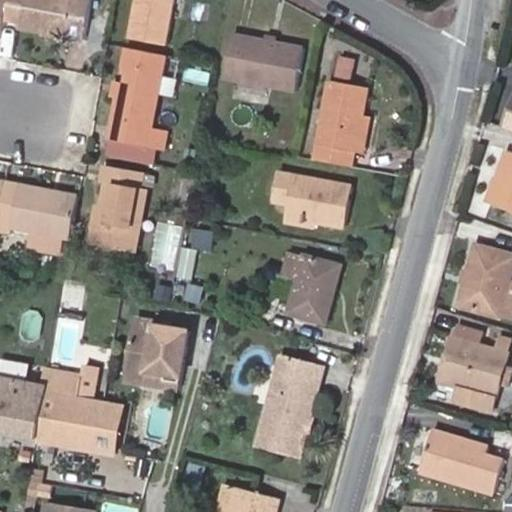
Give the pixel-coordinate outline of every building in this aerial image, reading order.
[(0,0),(0,38),(4,39),(11,0),(0,0)] [(26,0),(21,28),(87,40),(93,0),(26,0)] [(138,0),(132,39),(169,46),(176,0),(138,0)] [(226,76),(242,79),(270,84),(299,89),(306,49),(234,36),(226,76)] [(155,128),(167,56),(130,49),(127,68),(131,69),(128,85),(126,98),(119,97),(111,139),(164,150),(168,131),(155,128)] [(350,81),(354,58),(336,54),(331,77),(350,81)] [(270,84),(242,79),(240,87),(268,93),(270,84)] [(113,96),(119,97),(126,98),(128,85),(115,82),(113,96)] [(317,145),(314,160),(352,167),(355,152),(361,115),(364,116),(369,88),(332,82),(321,145),(317,145)] [(361,115),(355,152),(364,153),(370,117),(364,116),(361,115)] [(492,202),(511,209),(511,151),(509,151),(492,202)] [(91,244),(136,253),(148,190),(143,188),(145,173),(106,166),(103,182),(107,183),(103,205),(98,204),(91,244)] [(290,203),(288,216),(349,226),(355,187),(280,173),(275,199),(290,203)] [(0,224),(72,239),(79,197),(21,186),(7,184),(0,216),(0,224)] [(191,277),(197,250),(179,247),(183,225),(157,220),(147,268),(191,277)] [(213,252),(216,234),(197,230),(194,249),(213,252)] [(501,316),(511,273),(511,255),(478,247),(461,304),(501,316)] [(328,324),(343,267),(291,252),(284,274),(301,278),(291,314),(328,324)] [(185,299),(202,303),(206,286),(188,283),(185,299)] [(22,308),(16,342),(39,346),(46,312),(22,308)] [(160,324),(138,320),(130,370),(168,376),(165,388),(181,390),(191,332),(160,327),(160,324)] [(456,357),(449,383),(463,387),(459,403),(494,411),(509,351),(456,338),(452,356),(456,357)] [(445,382),(449,383),(456,357),(452,356),(445,382)] [(306,417),(311,419),(326,367),(287,357),(263,447),(297,456),(303,430),(306,417)] [(0,432),(117,452),(124,406),(81,399),(83,377),(49,371),(47,384),(0,376),(0,432)] [(316,420),(311,419),(306,417),(303,430),(312,432),(316,420)] [(496,494),(507,459),(487,454),(489,447),(435,430),(423,472),(496,494)] [(198,483),(204,467),(189,461),(183,478),(198,483)] [(43,484),(34,482),(32,495),(41,497),(43,484)] [(217,511),(231,511),(237,490),(224,486),(217,511)] [(276,511),(280,501),(237,490),(231,511),(276,511)]
